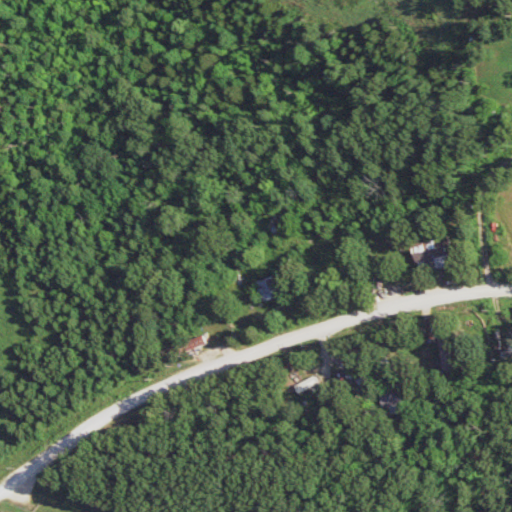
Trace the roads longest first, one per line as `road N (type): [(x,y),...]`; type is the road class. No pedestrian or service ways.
road 1 (residential): [(511,290),(408,305),(152,392),(0,497)]
road 2 (residential): [(511,163),(493,174),(486,196),(498,290)]
